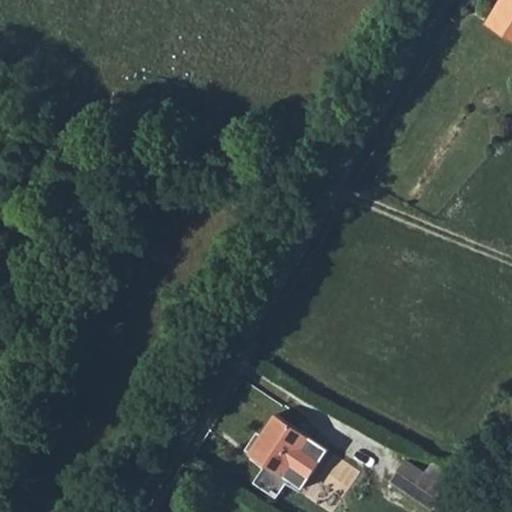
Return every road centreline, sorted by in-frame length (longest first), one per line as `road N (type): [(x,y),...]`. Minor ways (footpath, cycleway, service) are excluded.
road 1 (unclassified): [(140,511),(344,190),(453,0)]
road 2 (track): [(344,190),(211,152),(117,154),(37,143),(0,115)]
